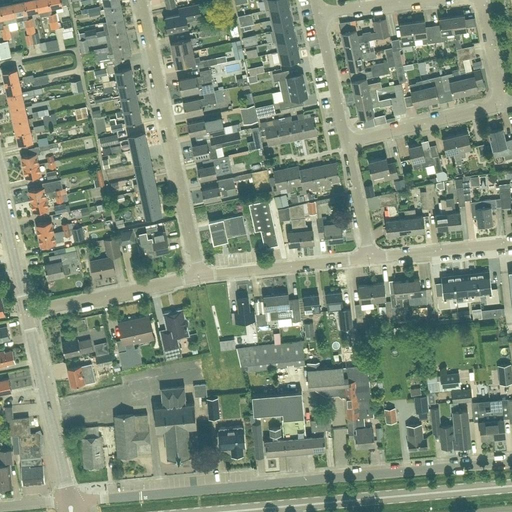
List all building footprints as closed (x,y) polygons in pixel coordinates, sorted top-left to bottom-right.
[(26,12),(23,0),(22,0),(18,1),(18,0),(12,0),(13,0),(13,2),(12,2),(16,20),(24,19),(25,26),(33,24),(31,17),(28,18),(27,12),(26,12)] [(38,10),(36,0),(23,0),(26,12),(27,12),(38,10)] [(47,14),(49,21),(57,19),(55,12),(51,13),(50,7),(48,0),(36,0),(38,10),(39,16),(47,14)] [(120,5),(118,0),(103,0),(105,8),(120,5)] [(263,0),(266,10),(268,9),(288,5),(286,0),(263,0)] [(16,20),(12,2),(0,5),(4,23),(8,22),(16,20)] [(0,28),(1,28),(2,31),(10,29),(8,22),(4,23),(0,5),(0,4),(0,28)] [(186,21),(201,17),(198,4),(181,7),(183,13),(165,17),(168,30),(187,26),(186,21)] [(89,15),(100,13),(99,5),(81,9),(82,13),(88,11),(89,15)] [(105,8),(107,21),(122,17),(120,5),(105,8)] [(288,5),(268,9),(270,20),(290,15),(288,5)] [(464,14),(452,16),(454,32),(456,49),(457,54),(475,51),(473,45),(461,47),(459,31),(466,30),(464,14)] [(272,30),(292,26),(290,15),(270,20),(272,30)] [(454,32),(452,16),(439,18),(440,24),(433,25),(435,42),(448,40),(447,33),(454,32)] [(94,36),(125,30),(122,17),(107,21),(103,21),(105,30),(97,31),(96,28),(84,31),(86,38),(94,36)] [(380,19),(384,36),(389,35),(385,18),(380,19)] [(57,19),(49,21),(50,28),(58,26),(57,19)] [(378,38),(384,36),(380,19),(374,21),(378,38)] [(424,20),(412,22),(414,37),(415,37),(421,36),(422,44),(435,42),(433,25),(425,26),(424,20)] [(414,37),(412,22),(399,23),(401,39),(409,38),(410,45),(416,44),(415,37),(414,37)] [(33,24),(25,26),(27,33),(35,32),(33,24)] [(275,41),(295,36),(292,26),(272,30),(270,30),(272,41),(275,41)] [(198,36),(210,33),(209,27),(197,30),(198,36)] [(10,29),(2,31),(3,38),(11,36),(10,29)] [(358,41),(358,42),(377,38),(376,31),(357,35),(355,29),(341,32),(343,45),(358,41)] [(128,42),(125,30),(94,36),(86,38),(98,36),(99,41),(107,39),(108,46),(128,42)] [(31,33),(33,43),(39,42),(37,32),(31,33)] [(65,35),(69,44),(76,41),(72,32),(65,35)] [(243,38),(244,45),(256,42),(254,34),(242,37),(243,38)] [(275,41),(277,52),(297,47),(295,36),(275,41)] [(171,42),(173,54),(193,50),(191,43),(195,42),(194,37),(171,42)] [(86,38),(79,40),(81,51),(88,50),(86,38)] [(369,40),(358,42),(358,41),(343,45),(346,57),(374,51),(373,46),(370,46),(369,40)] [(130,55),(128,42),(108,46),(109,53),(108,53),(109,59),(116,58),(130,55)] [(299,58),(297,47),(277,52),(279,62),(299,58)] [(392,51),(395,66),(403,64),(399,49),(393,50),(392,51)] [(193,50),(173,54),(176,66),(199,61),(198,57),(194,58),(193,50)] [(362,59),(369,58),(375,57),(374,51),(346,57),(349,69),(364,66),(362,59)] [(475,51),(457,54),(457,56),(456,56),(460,74),(465,92),(477,89),(476,84),(483,82),(480,69),(466,72),(462,59),(476,57),(475,51)] [(205,65),(217,63),(215,57),(203,59),(205,65)] [(116,58),(109,59),(105,60),(106,67),(117,64),(116,58)] [(371,64),(372,70),(389,66),(388,61),(385,61),(371,64)] [(415,62),(404,64),(405,71),(416,69),(415,62)] [(403,64),(395,66),(399,81),(406,79),(403,64)] [(389,66),(372,70),(373,76),(390,72),(389,66)] [(116,84),(133,81),(130,67),(116,70),(117,78),(115,79),(116,84)] [(105,68),(94,70),(95,76),(107,74),(105,68)] [(5,83),(19,80),(16,69),(2,72),(5,83)] [(203,93),(214,91),(209,69),(199,71),(200,76),(196,76),(179,80),(181,93),(198,89),(199,94),(203,93)] [(287,75),(286,70),(272,73),(274,81),(278,79),(281,90),(305,84),(303,73),(290,76),(289,76),(287,75)] [(46,73),(33,77),(32,74),(27,75),(28,80),(31,80),(32,84),(48,81),(46,73)] [(453,95),(465,92),(460,74),(453,76),(452,73),(440,76),(444,91),(451,90),(453,95)] [(444,91),(440,76),(428,79),(429,85),(423,86),(426,102),(438,99),(437,93),(444,91)] [(354,93),(376,88),(381,87),(380,81),(367,83),(366,77),(351,80),(354,93)] [(5,83),(7,94),(21,91),(19,80),(5,83)] [(414,105),(426,102),(423,86),(421,80),(415,82),(416,82),(408,84),(414,105)] [(136,94),(133,81),(116,84),(116,85),(117,90),(120,89),(121,97),(136,94)] [(307,96),(305,84),(281,90),(283,100),(278,101),(280,109),(293,106),(292,101),(294,98),(302,97),(307,96)] [(10,108),(24,105),(23,97),(34,94),(41,92),(40,87),(32,89),(21,91),(7,94),(10,108)] [(376,88),(354,93),(356,105),(371,102),(378,100),(376,88)] [(201,105),(216,102),(214,91),(203,93),(204,98),(200,99),(200,98),(183,101),(186,114),(202,111),(201,105)] [(124,110),(138,107),(136,94),(121,97),(124,110)] [(396,96),(400,112),(405,111),(402,95),(396,96)] [(394,114),(400,112),(396,96),(390,97),(392,104),(394,114)] [(372,107),(379,105),(379,107),(392,104),(390,97),(378,100),(371,102),(356,105),(359,117),(374,114),(372,107)] [(273,104),(256,107),(258,117),(275,113),(273,104)] [(27,119),(24,105),(10,108),(13,122),(27,119)] [(240,107),(243,123),(257,121),(254,105),(240,107)] [(138,107),(124,110),(127,123),(141,120),(138,107)] [(301,118),(305,137),(318,134),(314,115),(304,118),(303,114),(297,115),(298,119),(301,118)] [(209,129),(210,136),(225,132),(221,116),(210,118),(211,122),(205,123),(204,119),(188,122),(190,133),(206,130),(209,129)] [(301,118),(298,119),(292,120),(291,116),(285,117),(285,121),(289,121),(293,139),(305,137),(301,118)] [(289,121),(285,121),(280,122),(279,118),(272,120),(273,124),(276,123),(280,142),(293,139),(289,121)] [(13,122),(16,132),(30,129),(27,119),(13,122)] [(276,123),(273,124),(267,125),(266,121),(260,122),(261,128),(264,128),(268,145),(280,142),(276,123)] [(109,124),(111,131),(123,128),(121,122),(109,124)] [(251,127),(254,140),(256,148),(263,146),(258,125),(251,127)] [(511,151),(511,138),(505,141),(503,133),(502,128),(488,131),(493,149),(494,156),(501,154),(504,154),(511,151)] [(32,141),(30,129),(16,132),(18,144),(32,141)] [(238,130),(225,132),(210,136),(211,141),(206,142),(206,141),(192,144),(195,157),(209,154),(209,158),(217,156),(215,146),(222,144),(240,141),(238,130)] [(129,135),(132,149),(146,146),(143,132),(129,135)] [(455,135),(460,157),(465,156),(463,149),(471,147),(467,132),(455,135)] [(101,146),(118,142),(116,134),(99,138),(101,146)] [(460,157),(455,135),(443,138),(446,153),(453,151),(457,164),(462,163),(460,157)] [(39,145),(48,143),(47,136),(37,138),(39,145)] [(93,138),(83,140),(85,146),(95,144),(93,138)] [(40,153),(59,149),(57,141),(48,143),(39,145),(40,153)] [(421,143),(408,146),(414,169),(432,164),(433,164),(431,156),(429,148),(422,149),(421,143)] [(481,160),(488,158),(484,143),(477,145),(481,160)] [(105,146),(106,153),(122,151),(121,144),(105,146)] [(134,162),(134,163),(149,160),(146,146),(132,149),(133,155),(127,156),(129,163),(134,162)] [(21,156),(23,167),(38,164),(35,153),(27,155),(27,153),(22,154),(23,156),(21,156)] [(442,170),(438,155),(431,156),(433,164),(435,172),(442,170)] [(221,168),(230,166),(228,156),(212,159),(213,164),(197,167),(200,179),(216,175),(222,174),(221,168)] [(385,179),(397,176),(394,162),(387,163),(386,157),(368,161),(372,176),(383,173),(385,179)] [(134,163),(137,176),(152,173),(149,160),(134,163)] [(327,183),(324,183),(325,188),(331,186),(330,182),(340,180),(336,162),(323,164),(327,183)] [(26,177),(27,177),(28,179),(32,178),(32,176),(40,174),(38,164),(23,167),(26,177)] [(318,185),(324,183),(327,183),(323,164),(311,167),(315,185),(312,186),(313,190),(319,189),(318,185)] [(299,169),(298,165),(285,168),(290,186),(286,187),(287,192),(293,190),(292,186),(301,184),(302,184),(299,169)] [(305,188),(312,186),(315,185),(311,167),(299,169),(302,184),(301,184),(302,186),(299,187),(300,193),(306,192),(305,188)] [(280,189),(286,187),(290,186),(285,168),(273,170),(277,188),(274,188),(275,194),(281,193),(280,189)] [(48,178),(57,177),(55,170),(47,172),(48,178)] [(257,174),(261,184),(270,181),(267,171),(257,174)] [(134,191),(140,189),(155,186),(152,173),(137,176),(139,183),(133,185),(134,191)] [(493,183),(497,178),(497,173),(492,173),(487,179),(493,183)] [(226,189),(235,187),(233,176),(217,180),(218,185),(202,189),(204,200),(220,197),(220,196),(227,194),(226,189)] [(46,198),(55,196),(61,194),(60,188),(62,188),(60,178),(42,182),(43,187),(35,189),(34,187),(30,188),(30,190),(28,190),(31,201),(46,198)] [(403,178),(393,181),(395,190),(405,187),(403,178)] [(126,179),(113,183),(115,190),(128,186),(126,179)] [(464,200),(470,199),(468,180),(462,181),(464,200)] [(426,190),(428,207),(434,207),(432,190),(434,190),(434,182),(425,184),(426,190)] [(140,189),(143,203),(158,200),(155,186),(140,189)] [(458,204),(464,203),(462,186),(456,187),(458,204)] [(500,198),(501,206),(502,208),(511,206),(511,210),(511,197),(510,198),(509,188),(499,190),(500,198)] [(377,194),(378,200),(394,196),(393,190),(377,194)] [(122,193),(111,195),(112,201),(123,199),(122,193)] [(286,194),(274,196),(277,207),(288,204),(286,194)] [(385,219),(386,227),(387,234),(399,233),(398,218),(398,210),(397,211),(394,196),(378,200),(379,206),(388,204),(389,214),(392,214),(393,218),(385,219)] [(460,211),(453,212),(452,205),(454,204),(453,197),(445,198),(449,228),(461,226),(460,211)] [(33,212),(35,211),(35,213),(40,212),(40,210),(48,208),(46,198),(31,201),(33,212)] [(440,199),(442,213),(434,214),(436,229),(449,228),(445,198),(440,199)] [(496,206),(501,206),(500,198),(480,200),(480,201),(470,202),(471,213),(476,212),(478,224),(480,224),(480,226),(486,225),(486,224),(492,223),(490,208),(496,208),(496,206)] [(264,247),(278,244),(268,199),(249,203),(255,230),(261,229),(264,247)] [(161,213),(158,200),(143,203),(146,217),(161,213)] [(308,214),(316,214),(315,201),(307,202),(308,214)] [(56,213),(67,210),(65,203),(54,205),(56,213)] [(298,204),(301,243),(313,242),(312,229),(308,230),(307,224),(306,224),(303,203),(298,204)] [(301,243),(298,204),(289,207),(290,219),(291,219),(293,231),(288,232),(289,245),(301,243)] [(82,215),(90,213),(88,207),(80,208),(82,215)] [(409,209),(412,232),(425,230),(423,215),(415,216),(414,208),(409,209)] [(404,217),(398,218),(399,233),(412,232),(409,209),(404,210),(404,217)] [(222,240),(227,237),(227,236),(246,232),(244,221),(242,213),(209,221),(211,229),(210,229),(213,239),(216,239),(217,241),(222,239),(222,240)] [(326,217),(317,218),(319,236),(325,236),(325,241),(342,239),(340,219),(327,221),(326,217)] [(36,224),(38,235),(53,232),(51,221),(42,223),(42,221),(37,222),(38,224),(36,224)] [(77,227),(79,233),(72,234),(73,240),(84,238),(82,226),(77,227)] [(69,228),(63,230),(64,236),(72,234),(79,233),(77,227),(73,228),(69,228)] [(151,236),(155,255),(158,254),(158,252),(168,250),(165,231),(158,233),(157,227),(147,229),(148,233),(146,233),(147,237),(151,236)] [(146,229),(146,231),(137,233),(139,245),(138,245),(140,258),(155,255),(151,236),(147,237),(146,233),(148,233),(147,229),(146,229)] [(119,244),(129,242),(134,241),(133,236),(132,230),(117,233),(119,244)] [(41,246),(43,245),(43,247),(47,246),(47,244),(56,242),(53,232),(38,235),(41,246)] [(111,256),(120,255),(116,236),(104,239),(108,257),(90,261),(93,276),(100,275),(100,276),(115,273),(111,256)] [(69,238),(60,241),(62,248),(71,245),(69,238)] [(54,262),(61,260),(62,264),(67,263),(72,262),(71,259),(77,258),(75,250),(65,252),(55,254),(53,255),(54,262)] [(62,264),(61,260),(54,262),(45,264),(48,277),(64,274),(69,273),(67,263),(62,264)] [(476,273),(479,299),(480,299),(479,294),(486,293),(487,302),(498,301),(496,288),(491,288),(489,271),(476,273)] [(479,299),(476,273),(465,274),(468,300),(479,299)] [(468,300),(465,274),(453,275),(456,296),(467,295),(467,300),(468,300)] [(456,296),(453,275),(441,277),(443,294),(437,294),(438,307),(450,306),(449,297),(456,296)] [(406,280),(408,295),(409,304),(427,302),(425,289),(420,290),(419,278),(406,280)] [(408,295),(406,280),(394,281),(395,292),(390,293),(391,300),(391,306),(395,306),(400,305),(403,305),(402,296),(408,295)] [(384,282),(371,284),(372,300),(386,299),(384,282)] [(372,300),(371,284),(358,285),(359,302),(372,300)] [(328,311),(338,310),(340,325),(352,324),(350,308),(343,309),(341,291),(326,293),(328,311)] [(289,306),(288,299),(288,293),(275,294),(278,317),(285,317),(284,306),(288,306),(289,306)] [(265,308),(269,308),(270,318),(278,317),(275,294),(263,295),(265,308)] [(305,313),(313,312),(320,311),(318,294),(303,295),(305,313)] [(240,322),(254,320),(253,310),(249,311),(248,297),(237,298),(240,322)] [(288,306),(290,321),(300,319),(298,298),(288,299),(289,306),(288,306)] [(391,306),(391,300),(385,301),(386,317),(397,316),(400,305),(395,306),(391,306)] [(501,307),(493,308),(494,316),(502,315),(501,307)] [(171,314),(171,313),(169,312),(168,312),(164,317),(168,331),(161,332),(164,348),(167,358),(180,354),(180,353),(180,351),(180,349),(179,347),(178,346),(176,337),(188,334),(186,326),(187,325),(187,323),(187,321),(186,319),(185,318),(184,317),(183,313),(178,310),(177,310),(176,312),(175,313),(171,314)] [(265,311),(255,313),(257,324),(266,323),(265,311)] [(133,340),(151,336),(147,317),(121,323),(126,349),(119,351),(122,366),(141,362),(138,347),(134,347),(133,340)] [(314,335),(313,322),(304,323),(305,336),(314,335)] [(0,340),(9,338),(6,325),(0,326),(0,340)] [(81,352),(93,350),(90,338),(78,341),(78,338),(62,341),(65,356),(81,353),(81,352)] [(241,370),(304,364),(302,341),(237,347),(241,370)] [(357,347),(344,348),(345,366),(359,365),(357,347)] [(0,350),(0,366),(8,365),(7,364),(15,362),(12,350),(5,352),(4,350),(0,350)] [(108,353),(96,356),(97,362),(102,361),(103,364),(112,362),(110,353),(108,353)] [(81,365),(67,368),(71,385),(73,385),(74,386),(78,385),(78,384),(84,382),(84,383),(95,381),(91,363),(81,365)] [(497,365),(499,383),(511,381),(510,364),(497,365)] [(341,397),(345,397),(346,412),(355,412),(354,403),(357,403),(357,400),(371,399),(366,365),(359,365),(345,366),(343,367),(342,366),(307,369),(308,385),(326,395),(338,394),(341,397)] [(460,389),(459,373),(427,376),(429,391),(460,389)] [(0,392),(11,390),(8,377),(0,379),(0,392)] [(194,396),(206,396),(205,383),(193,385),(194,396)] [(173,463),(173,462),(177,462),(177,463),(177,462),(181,462),(181,463),(182,463),(182,462),(186,461),(187,461),(186,454),(189,454),(190,454),(188,426),(196,425),(193,403),(185,403),(183,386),(160,388),(162,405),(153,406),(155,430),(164,429),(166,457),(171,456),(172,463),(173,463)] [(410,395),(420,393),(419,386),(409,388),(410,395)] [(460,389),(456,389),(452,390),(453,402),(458,402),(458,401),(472,400),(471,388),(460,389)] [(282,418),(283,429),(305,427),(304,416),(302,390),(252,395),(254,414),(282,412),(283,418),(282,418)] [(428,403),(435,403),(435,398),(434,392),(427,392),(428,403)] [(217,397),(207,398),(209,418),(219,417),(217,397)] [(356,446),(358,445),(359,447),(364,446),(364,445),(374,444),(373,431),(371,431),(371,427),(372,427),(371,426),(364,427),(363,416),(363,411),(373,410),(371,399),(357,400),(357,403),(354,403),(355,412),(346,412),(346,417),(348,417),(349,438),(355,437),(356,446)] [(501,399),(489,400),(493,437),(505,436),(503,418),(501,399)] [(481,438),(493,437),(489,400),(477,401),(479,420),(481,438)] [(453,446),(470,444),(467,409),(459,410),(458,402),(453,402),(450,402),(451,411),(453,411),(455,434),(452,434),(453,446)] [(19,444),(23,484),(44,482),(42,464),(41,464),(38,432),(29,433),(28,417),(12,418),(11,406),(4,406),(5,419),(7,418),(9,435),(13,435),(14,444),(19,444)] [(385,422),(396,421),(394,407),(384,408),(385,422)] [(431,407),(433,423),(433,432),(440,432),(439,425),(440,425),(438,407),(431,407)] [(306,436),(307,447),(307,450),(325,448),(324,435),(326,435),(326,429),(331,428),(329,411),(321,411),(322,419),(310,420),(312,435),(306,436)] [(135,442),(149,441),(147,413),(133,414),(133,413),(115,415),(118,455),(136,453),(135,442)] [(408,450),(427,448),(426,437),(422,438),(421,423),(407,424),(408,440),(407,440),(408,450)] [(440,432),(441,447),(453,446),(452,434),(451,424),(440,425),(439,425),(440,432)] [(218,430),(219,448),(231,447),(232,454),(233,454),(233,455),(235,457),(240,456),(242,454),(242,453),(243,453),(242,446),(245,446),(244,428),(243,428),(242,425),(218,427),(219,430),(218,430)] [(267,453),(285,452),(285,449),(284,438),(277,438),(277,434),(281,434),(280,426),(269,427),(270,435),(271,435),(271,439),(265,439),(267,453)] [(284,438),(285,449),(285,452),(307,450),(307,447),(306,436),(305,427),(283,429),(284,438)] [(84,466),(94,465),(104,464),(101,434),(81,436),(84,466)] [(3,450),(0,449),(0,486),(12,485),(10,463),(12,463),(11,449),(3,450)]
